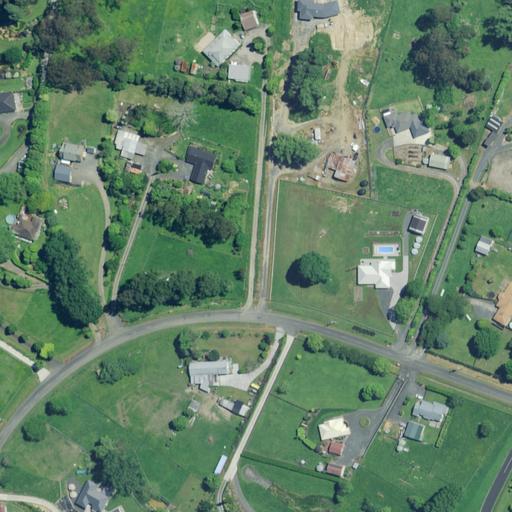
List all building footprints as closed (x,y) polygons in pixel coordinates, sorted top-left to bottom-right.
[(252,6),(238,10),(240,16),(242,16),(247,30),(261,26),(259,19),(262,18),(259,10),(254,12),(252,6)] [(241,45),(226,30),(205,52),(219,66),(241,45)] [(289,54),(276,50),(270,68),(283,72),(289,54)] [(199,64),(185,60),(182,71),(196,75),(199,64)] [(252,67),(232,65),(230,78),(237,79),(237,81),(250,82),(252,67)] [(0,112),(19,111),(17,93),(0,94),(0,112)] [(345,111),(340,125),(338,125),(337,130),(349,135),(351,131),(365,137),(369,128),(362,125),(365,119),(355,115),(360,102),(352,99),(347,112),(345,111)] [(398,112),(391,114),(389,109),(384,111),(385,116),(390,127),(393,126),(394,129),(397,127),(399,132),(423,123),(417,109),(400,116),(398,112)] [(142,136),(120,130),(115,147),(124,150),(122,156),(134,160),(137,153),(146,156),(149,145),(140,142),(142,136)] [(62,158),(63,158),(62,163),(69,164),(70,159),(83,162),(86,147),(65,142),(62,158)] [(219,156),(192,146),(187,160),(198,164),(192,180),(206,185),(212,169),(215,170),(219,156)] [(332,153),(331,157),(329,156),(325,167),(327,167),(324,175),(328,176),(331,169),(338,171),(336,177),(349,181),(356,161),(343,156),(332,153)] [(74,168),(58,165),(55,179),(71,182),(74,168)] [(364,196),(362,202),(368,204),(370,199),(364,196)] [(46,219),(36,216),(34,222),(22,219),(20,225),(14,224),(11,233),(38,241),(46,219)] [(495,241),(483,236),(477,250),(488,255),(495,241)] [(511,318),(511,282),(505,293),(503,292),(500,296),(500,302),(498,306),(501,308),(495,319),(507,326),(511,318)] [(201,384),(201,388),(211,393),(210,375),(232,374),(231,361),(191,363),(192,385),(201,384)] [(240,384),(224,380),(222,385),(238,389),(240,384)] [(425,416),(425,417),(442,421),(443,415),(448,416),(450,407),(441,405),(440,406),(424,402),(423,406),(417,404),(414,415),(419,416),(419,415),(425,416)] [(348,428),(347,426),(348,425),(348,424),(348,423),(348,422),(347,421),(346,420),(345,420),(345,418),(325,422),(326,424),(320,425),(323,440),(353,435),(351,427),(348,428)] [(421,424),(412,421),(406,435),(416,439),(421,424)] [(409,442),(402,439),(400,444),(406,448),(409,442)] [(346,446),(333,442),(331,452),(344,456),(346,446)] [(325,448),(320,444),(315,449),(320,454),(325,448)] [(434,447),(427,444),(424,452),(431,455),(434,447)] [(345,469),(330,466),(329,473),(344,476),(345,469)] [(405,488),(406,485),(401,481),(397,487),(406,493),(408,490),(405,488)]
